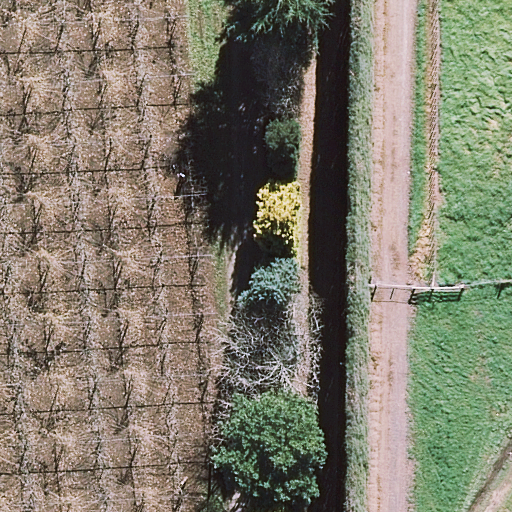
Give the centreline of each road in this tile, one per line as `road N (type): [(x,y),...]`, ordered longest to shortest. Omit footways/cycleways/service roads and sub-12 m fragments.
road 1 (track): [(333,0),(327,511),(390,511),(399,0)]
road 2 (track): [(248,511),(242,0)]
